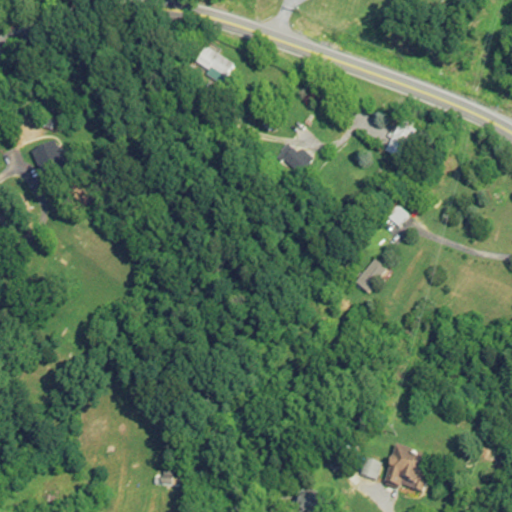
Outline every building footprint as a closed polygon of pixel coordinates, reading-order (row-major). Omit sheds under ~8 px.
[(191,70),(221,88),(233,67),(202,50),(191,70)] [(33,155),(44,188),(67,180),(56,148),(33,155)] [(397,229),(407,219),(397,209),(387,219),(397,229)] [(366,297),(387,274),(375,263),(354,285),(366,297)] [(423,498),(431,459),(394,452),(386,490),(423,498)] [(381,468),(365,463),(359,479),(375,485),(381,468)] [(317,511),(316,500),(293,503),(294,511),(317,511)]
